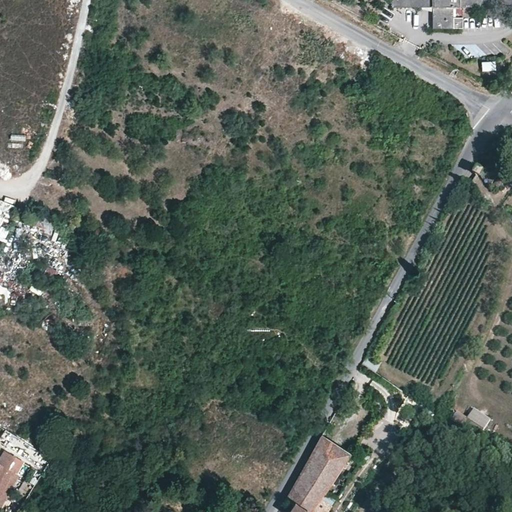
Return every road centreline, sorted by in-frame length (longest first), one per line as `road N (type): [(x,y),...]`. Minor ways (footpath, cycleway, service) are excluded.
road 1 (residential): [(273,511),(475,141),(501,111)]
road 2 (unclassified): [(501,111),(298,0)]
road 3 (track): [(88,0),(37,172),(24,193),(0,193)]
